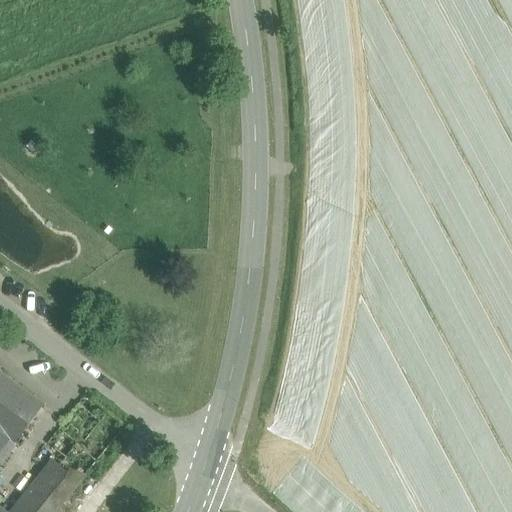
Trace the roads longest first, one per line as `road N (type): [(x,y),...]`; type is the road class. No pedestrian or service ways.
road 1 (secondary): [(240,0),(255,189),(245,311),(206,465)]
road 2 (unclassified): [(206,465),(0,297)]
